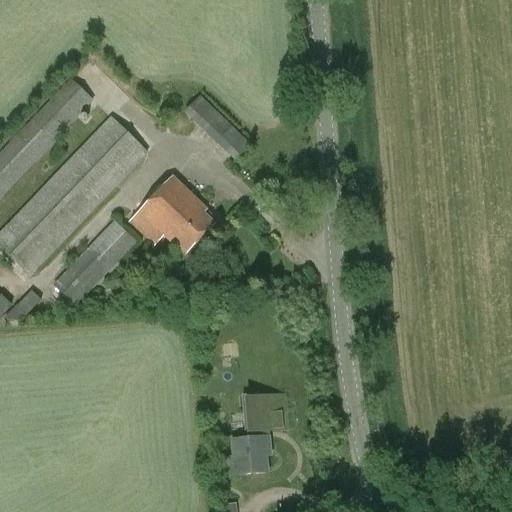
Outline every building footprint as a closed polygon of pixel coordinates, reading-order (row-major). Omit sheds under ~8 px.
[(0,201),(94,103),(71,81),(0,155),(0,201)] [(235,162),(250,146),(201,98),(184,115),(198,127),(235,162)] [(0,249),(30,278),(148,155),(111,119),(0,234),(0,249)] [(187,255),(215,226),(204,216),(207,212),(173,179),(130,224),(155,247),(164,238),(174,247),(177,245),(187,255)] [(76,309),(137,244),(115,223),(53,287),(76,309)] [(20,324),(41,302),(30,292),(3,320),(20,324)] [(0,297),(0,320),(12,308),(1,297),(0,297)] [(267,457),(271,457),(269,431),(288,429),(285,397),(247,400),(250,440),(232,442),(233,459),(223,460),(225,478),(269,474),(267,457)]
